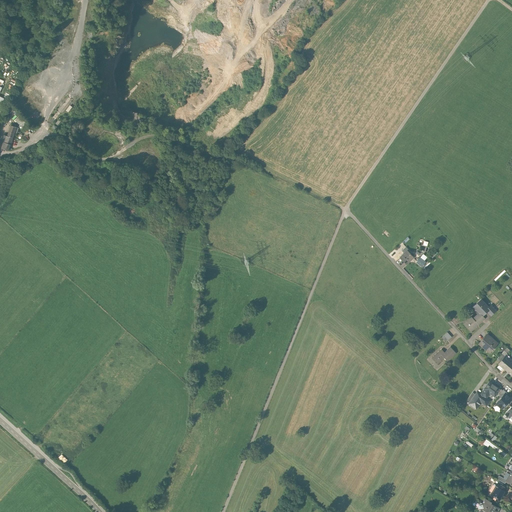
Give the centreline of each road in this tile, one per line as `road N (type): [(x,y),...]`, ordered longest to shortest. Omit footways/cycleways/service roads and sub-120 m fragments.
road 1 (track): [(46,130),(101,159),(147,134),(167,134),(344,209)]
road 2 (track): [(344,209),(221,511)]
road 3 (track): [(488,0),(344,209)]
road 4 (unclassified): [(344,209),(490,366)]
road 5 (tertiary): [(0,420),(99,511)]
